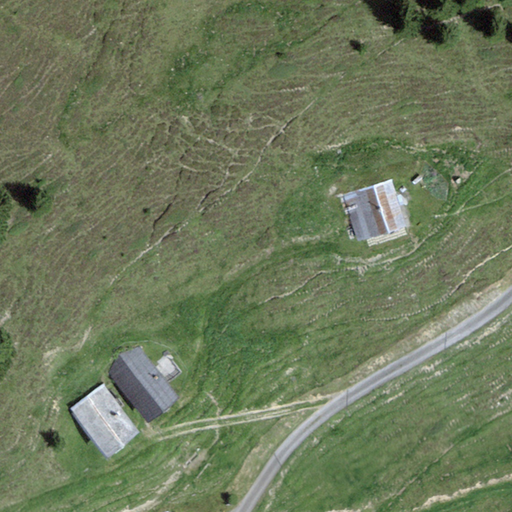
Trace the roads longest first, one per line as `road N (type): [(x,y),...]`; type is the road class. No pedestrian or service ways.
road 1 (track): [(346,234),(273,261),(224,303),(204,380),(157,431),(164,441),(331,408)]
road 2 (unclassified): [(244,511),(284,454),(331,408),(511,293)]
road 3 (track): [(7,511),(71,491),(164,441)]
